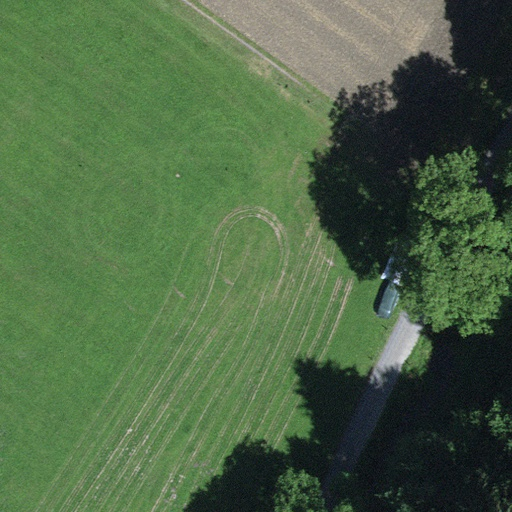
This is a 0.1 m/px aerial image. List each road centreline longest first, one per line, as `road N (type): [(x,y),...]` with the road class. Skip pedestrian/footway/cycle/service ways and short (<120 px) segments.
road 1 (track): [(511,135),(322,511)]
road 2 (unknown): [(471,209),(172,0)]
